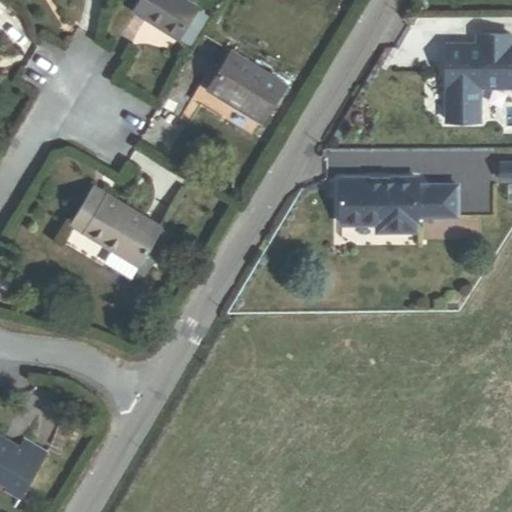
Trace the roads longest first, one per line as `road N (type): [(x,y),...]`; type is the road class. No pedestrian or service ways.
road 1 (tertiary): [(389,0),(151,406)]
road 2 (residential): [(151,406),(69,360),(0,341)]
road 3 (unknown): [(300,151),(462,136)]
road 4 (residential): [(0,200),(41,131),(105,103)]
road 5 (tertiary): [(151,406),(90,511)]
